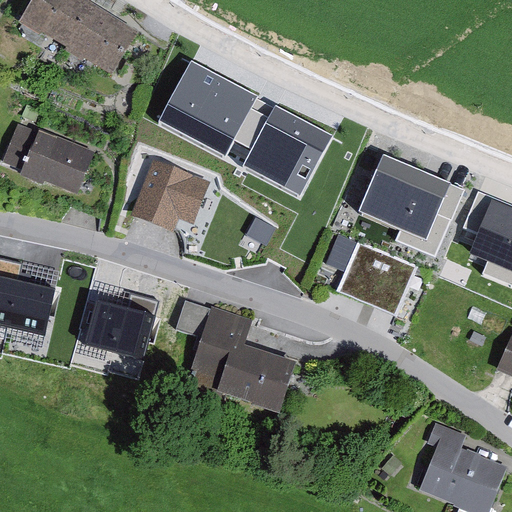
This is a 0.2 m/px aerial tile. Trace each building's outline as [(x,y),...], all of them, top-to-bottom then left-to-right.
[(71,0),(40,0),(21,31),(40,43),(41,42),(113,85),(140,41),(71,0)] [(206,78),(175,137),(292,198),(313,158),(333,169),(338,160),(347,164),(359,142),(322,122),(317,132),(263,104),(261,107),(206,78)] [(19,126),(3,167),(23,176),(20,183),(44,193),(45,190),(78,203),(96,157),(19,126)] [(384,188),(377,212),(429,228),(444,180),(399,165),(401,160),(382,154),(372,185),(384,188)] [(210,188),(153,166),(131,226),(173,242),(179,225),(194,230),(210,188)] [(511,260),(511,210),(508,209),(510,203),(488,196),(476,232),(491,237),(487,252),(511,260)] [(347,276),(336,302),(398,326),(421,268),(358,242),(357,245),(340,238),(327,268),(347,276)] [(22,264),(0,259),(0,327),(44,337),(55,290),(18,282),(22,264)] [(127,309),(97,301),(85,346),(143,361),(159,302),(131,294),(127,309)] [(245,342),(253,320),(212,306),(212,308),(186,299),(175,330),(200,339),(184,384),(221,397),(224,390),(279,409),(297,360),(245,342)] [(511,332),(496,368),(511,375),(511,332)] [(436,446),(419,488),(455,502),(454,505),(459,507),(457,511),(490,511),(509,465),(464,446),(469,434),(435,421),(426,443),(436,446)]
